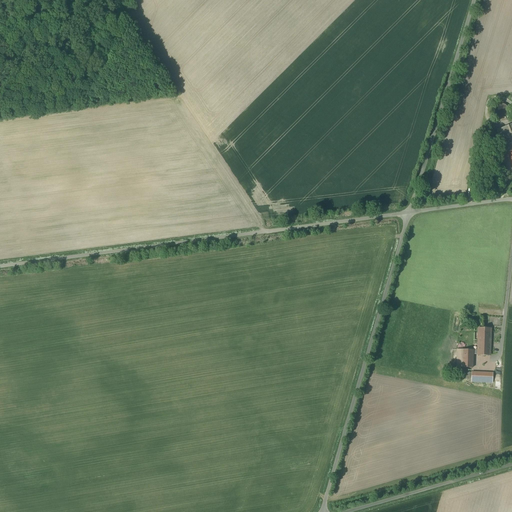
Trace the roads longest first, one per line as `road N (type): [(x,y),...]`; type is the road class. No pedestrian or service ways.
road 1 (unclassified): [(409,213),(0,265)]
road 2 (unclassified): [(409,213),(321,511)]
road 3 (unclassified): [(472,0),(409,213)]
road 4 (unclassified): [(511,462),(343,511)]
